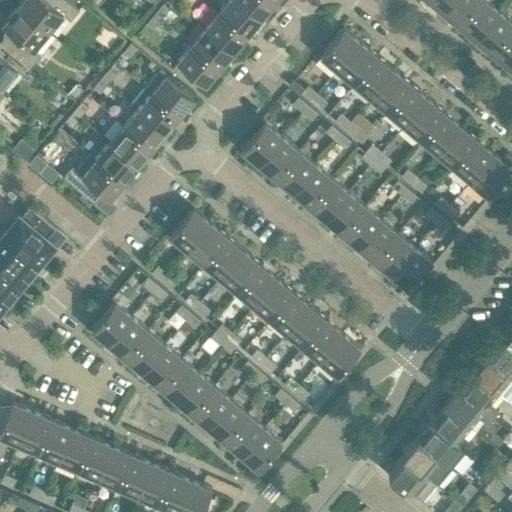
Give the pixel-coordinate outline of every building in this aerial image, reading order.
[(70,19),(79,8),(68,0),(20,0),(17,4),(48,30),(62,13),(70,19)] [(260,16),(240,0),(225,0),(218,9),(247,32),(260,16)] [(273,0),(240,0),(260,16),(273,0)] [(429,0),(442,10),(450,0),(429,0)] [(458,24),(477,0),(450,0),(442,10),(458,24)] [(474,38),(498,9),(487,0),(477,0),(458,24),(474,38)] [(161,18),(169,8),(162,2),(154,12),(161,18)] [(33,47),(48,30),(17,4),(2,22),(9,29),(1,38),(32,64),(41,53),(33,47)] [(247,32),(218,9),(204,26),(232,50),(247,32)] [(491,52),(511,27),(511,20),(498,9),(474,38),(491,52)] [(153,28),(161,18),(154,12),(146,22),(153,28)] [(232,50),(204,26),(191,42),(219,66),(232,50)] [(337,69),(360,40),(343,26),(319,54),(337,69)] [(508,66),(511,61),(511,27),(491,52),(508,66)] [(23,74),(32,64),(1,38),(0,39),(0,83),(1,85),(16,68),(23,74)] [(353,82),(376,54),(360,40),(337,69),(353,82)] [(129,57),(137,47),(130,41),(122,51),(129,57)] [(219,66),(191,42),(176,59),(204,83),(219,66)] [(370,96),(393,68),(376,54),(353,82),(370,96)] [(193,96),(166,74),(167,72),(160,66),(145,85),(179,113),(193,96)] [(108,82),(115,72),(109,67),(101,76),(108,82)] [(386,110),(410,82),(393,68),(370,96),(386,110)] [(99,92),(108,82),(101,76),(92,86),(99,92)] [(403,124),(427,96),(410,82),(386,110),(403,124)] [(317,92),(307,84),(301,91),(311,99),(317,92)] [(179,113),(145,85),(131,101),(137,106),(137,107),(165,130),(179,113)] [(326,100),(317,92),(311,99),(321,107),(326,100)] [(307,104),(298,95),(292,102),(302,110),(307,104)] [(419,137),(443,109),(427,96),(403,124),(419,137)] [(80,115),(88,105),(81,100),(73,109),(80,115)] [(317,112),(307,104),(302,110),(311,118),(317,112)] [(165,130),(137,107),(123,123),(151,147),(165,130)] [(72,125),(80,115),(73,109),(65,119),(72,125)] [(436,152),(460,123),(443,109),(419,137),(436,152)] [(350,120),(340,112),(335,118),(344,127),(350,120)] [(258,162),(281,134),(264,120),(241,148),(258,162)] [(360,128),(350,120),(344,127),(354,135),(360,128)] [(151,147),(123,123),(109,140),(137,163),(151,147)] [(340,131),(331,123),(325,130),(335,138),(340,131)] [(452,165),(476,137),(460,123),(436,152),(452,165)] [(344,146),(350,139),(340,131),(335,138),(344,146)] [(274,176),(298,148),(281,134),(258,162),(274,176)] [(469,179),(493,151),(476,137),(452,165),(469,179)] [(137,163),(109,140),(95,156),(124,180),(137,163)] [(381,150),(371,142),(366,148),(375,157),(381,150)] [(291,190),(315,162),(298,148),(274,176),(291,190)] [(375,157),(366,148),(360,155),(370,163),(375,157)] [(391,158),(381,150),(375,157),(385,165),(391,158)] [(486,194),(510,165),(493,151),(469,179),(486,194)] [(109,197),(124,180),(95,156),(82,173),(71,164),(62,175),(93,201),(102,191),(109,197)] [(379,171),(385,165),(375,157),(370,163),(379,171)] [(307,204),(331,175),(315,162),(291,190),(307,204)] [(416,175),(407,167),(401,174),(411,182),(416,175)] [(324,217),(348,189),(331,175),(307,204),(324,217)] [(426,183),(416,175),(411,182),(420,190),(426,183)] [(401,193),(407,187),(397,178),(391,185),(401,193)] [(411,201),(416,195),(407,187),(401,193),(411,201)] [(341,232),(365,203),(348,189),(324,217),(341,232)] [(449,203),(439,195),(434,202),(444,210),(449,203)] [(357,245),(381,217),(365,203),(341,232),(357,245)] [(459,211),(449,203),(444,210),(453,218),(459,211)] [(20,215),(18,213),(2,232),(40,264),(50,252),(47,249),(53,242),(46,236),(55,225),(29,204),(20,215)] [(186,248),(209,220),(192,206),(169,234),(186,248)] [(440,214),(430,206),(424,213),(434,221),(440,214)] [(449,222),(440,214),(434,221),(444,229),(449,222)] [(374,259),(397,231),(381,217),(357,245),(374,259)] [(203,263),(226,234),(209,220),(186,248),(203,263)] [(391,273),(414,245),(397,231),(374,259),(391,273)] [(40,264),(2,232),(0,235),(0,261),(22,280),(27,273),(30,276),(40,264)] [(220,277),(244,248),(226,234),(203,263),(220,277)] [(408,287),(431,259),(414,245),(391,273),(408,287)] [(235,290),(259,261),(244,248),(220,277),(235,290)] [(22,280),(0,261),(0,292),(10,301),(20,289),(17,286),(22,280)] [(252,304),(276,275),(259,261),(235,290),(252,304)] [(167,272),(157,264),(151,271),(161,279),(167,272)] [(176,280),(167,272),(161,279),(171,287),(176,280)] [(157,284),(147,275),(141,282),(151,290),(157,284)] [(269,318),(293,290),(276,275),(252,304),(269,318)] [(167,292),(157,284),(151,290),(161,298),(167,292)] [(285,331),(309,303),(293,290),(269,318),(285,331)] [(0,312),(10,301),(0,292),(0,312)] [(200,300),(190,292),(184,298),(194,306),(200,300)] [(108,343),(132,314),(114,300),(90,328),(108,343)] [(209,308),(200,300),(194,306),(204,314),(209,308)] [(190,311),(180,303),(175,310),(184,318),(190,311)] [(302,346),(326,317),(309,303),(285,331),(302,346)] [(200,319),(190,311),(184,318),(194,326),(200,319)] [(124,356),(148,328),(132,314),(108,343),(124,356)] [(319,360),(343,331),(326,317),(302,346),(319,360)] [(511,321),(499,336),(511,346),(511,321)] [(231,330),(221,322),(215,328),(225,337),(231,330)] [(141,370),(165,342),(148,328),(124,356),(141,370)] [(225,337),(215,328),(210,335),(220,343),(225,337)] [(240,338),(231,330),(225,337),(235,345),(240,338)] [(336,374),(360,345),(343,331),(319,360),(336,374)] [(511,346),(499,336),(486,353),(511,374),(511,346)] [(229,351),(235,345),(225,337),(220,343),(229,351)] [(157,384),(181,355),(165,342),(141,370),(157,384)] [(266,355),(256,347),(250,354),(260,362),(266,355)] [(507,400),(511,394),(511,374),(486,353),(471,370),(498,392),(507,400)] [(174,398),(197,369),(181,355),(157,384),(174,398)] [(275,363),(266,355),(260,362),(270,370),(275,363)] [(256,367),(247,358),(241,365),(251,373),(256,367)] [(266,375),(256,367),(251,373),(260,381),(266,375)] [(191,412),(215,383),(197,369),(174,398),(191,412)] [(498,392),(471,370),(458,386),(494,416),(499,410),(490,402),(498,392)] [(299,383),(289,375),(284,382),(293,390),(299,383)] [(207,425),(231,397),(215,383),(191,412),(207,425)] [(303,398),(309,391),(299,383),(293,390),(303,398)] [(289,394),(280,386),(274,393),(284,401),(289,394)] [(494,416),(458,386),(443,403),(470,426),(478,416),(487,424),(494,416)] [(299,403),(289,394),(284,401),(293,409),(299,403)] [(224,439),(248,411),(231,397),(207,425),(224,439)] [(0,434),(17,442),(32,408),(11,399),(8,408),(0,405),(0,434)] [(470,426),(443,403),(430,419),(466,449),(471,443),(462,435),(470,426)] [(37,451),(52,417),(32,408),(17,442),(37,451)] [(241,454),(265,425),(248,411),(224,439),(241,454)] [(57,459),(72,426),(52,417),(37,451),(57,459)] [(466,449),(430,419),(416,436),(452,466),(466,449)] [(257,467),(281,439),(265,425),(241,454),(257,467)] [(77,468),(92,434),(72,426),(57,459),(77,468)] [(96,477),(111,443),(92,434),(77,468),(96,477)] [(452,466),(416,436),(402,453),(438,483),(452,466)] [(116,485),(131,451),(111,443),(96,477),(116,485)] [(137,494),(151,460),(131,451),(116,485),(137,494)] [(438,483),(402,453),(393,463),(395,465),(389,472),(422,499),(431,489),(432,490),(438,483)] [(156,502),(170,469),(151,460),(137,494),(156,502)] [(176,511),(191,477),(170,469),(156,502),(176,511)] [(12,486),(16,478),(4,473),(0,481),(12,486)] [(178,511),(199,511),(211,486),(191,477),(176,511),(178,511)] [(468,497),(476,487),(468,481),(460,491),(468,497)] [(40,498),(43,490),(32,485),(28,493),(40,498)] [(52,503),(55,495),(43,490),(40,498),(52,503)] [(26,508),(29,500),(19,495),(16,504),(26,508)] [(455,511),(462,504),(455,497),(442,511),(455,511)] [(35,511),(39,504),(29,500),(26,508),(35,511)] [(72,511),(80,511),(83,507),(72,502),(68,510),(72,511)]
